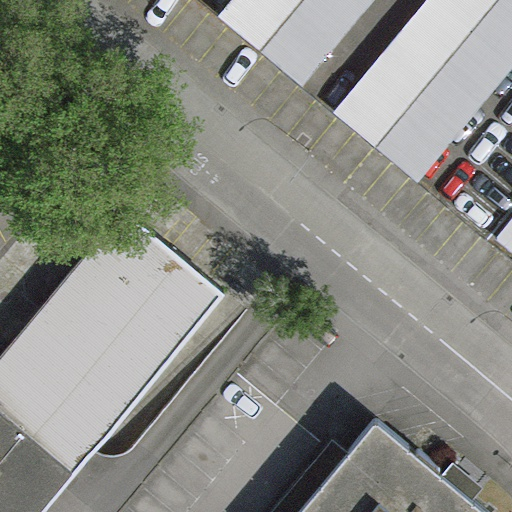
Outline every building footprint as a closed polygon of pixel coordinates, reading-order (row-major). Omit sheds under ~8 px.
[(372,0),(234,0),(225,10),(306,79),(372,0)] [(511,72),(511,0),(440,0),(344,116),(422,181),(511,72)] [(123,208),(0,356),(0,405),(77,468),(93,449),(103,437),(226,292),(123,208)] [(0,511),(40,511),(77,468),(0,405),(0,511)] [(352,453),(302,511),(490,511),(379,421),(352,453)] [(302,511),(352,453),(337,440),(276,511),(302,511)]
